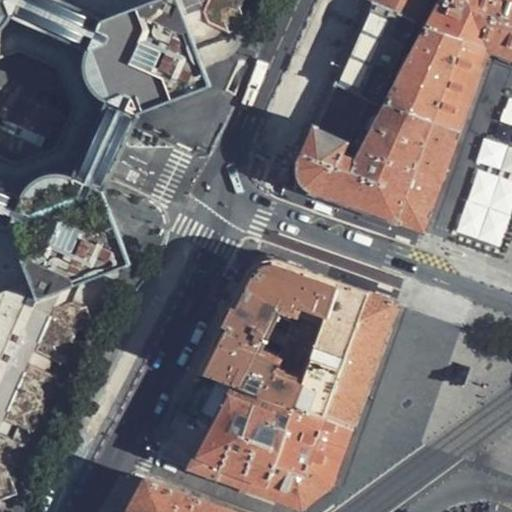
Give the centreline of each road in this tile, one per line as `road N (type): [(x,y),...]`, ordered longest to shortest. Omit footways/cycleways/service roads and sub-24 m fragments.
road 1 (primary): [(0,469),(213,0)]
road 2 (primary): [(71,511),(229,194)]
road 3 (secondary): [(511,295),(229,194)]
road 4 (residential): [(229,194),(0,95)]
road 5 (unclassified): [(0,111),(167,183),(229,194)]
road 6 (primary): [(229,194),(317,0)]
